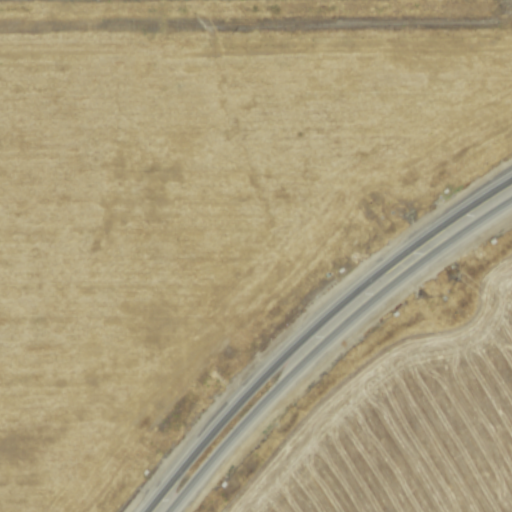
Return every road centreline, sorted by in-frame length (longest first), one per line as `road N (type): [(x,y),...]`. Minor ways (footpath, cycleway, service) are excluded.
road 1 (tertiary): [(511,162),(374,259),(242,380),(129,511)]
road 2 (tertiary): [(174,511),(366,306),(511,196)]
